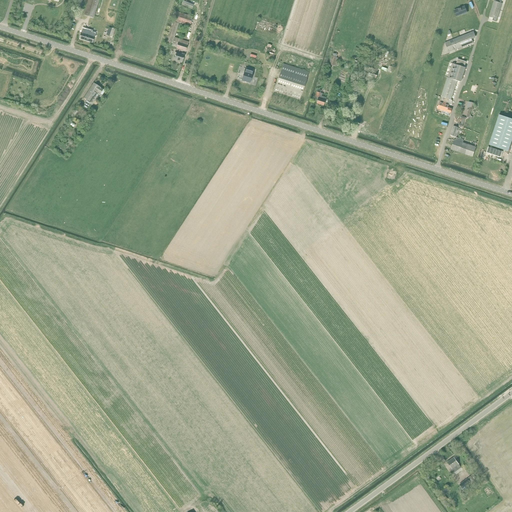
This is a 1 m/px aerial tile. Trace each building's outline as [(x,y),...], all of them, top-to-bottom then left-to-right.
[(77,0),(76,8),(81,10),(84,1),(80,0),(77,0)] [(88,0),(84,15),(94,18),(98,0),(88,0)] [(494,1),(491,9),(500,11),(502,3),(501,3),(502,0),(495,0),(495,1),(494,1)] [(467,13),(465,6),(455,10),(458,16),(464,13),(465,14),(467,13)] [(500,11),(491,9),(489,17),(493,18),(492,21),(497,22),(500,11)] [(190,26),(193,17),(175,11),(172,21),(190,26)] [(172,21),(165,40),(172,43),(178,23),(172,21)] [(107,23),(103,34),(113,37),(115,29),(112,28),(113,25),(107,23)] [(82,31),(79,39),(92,43),(95,35),(82,31)] [(464,36),(468,45),(473,43),(471,38),(476,36),(474,32),(464,36)] [(468,45),(464,36),(445,43),(449,52),(468,45)] [(174,37),(171,46),(176,48),(185,51),(188,42),(174,37)] [(176,52),(174,59),(182,62),(184,54),(176,52)] [(331,56),(329,64),(336,67),(339,59),(336,58),(337,55),(333,53),(332,56),(331,56)] [(283,64),(274,92),(300,100),(309,72),(283,64)] [(369,69),(367,76),(375,78),(377,73),(376,73),(377,70),(369,67),(369,69)] [(254,71),(245,68),(242,80),(250,83),(254,71)] [(93,83),(84,98),(91,102),(95,95),(96,95),(98,93),(100,94),(102,95),(105,91),(103,89),(93,83)] [(316,92),(314,97),(318,98),(316,103),(323,106),(326,97),(321,96),(322,94),(320,93),(321,90),(317,89),(316,92)] [(452,100),(451,99),(441,96),(440,101),(442,101),(443,99),(449,101),(448,103),(449,104),(451,104),(452,104),(453,101),(452,100)] [(442,101),(440,101),(437,108),(443,110),(442,114),(449,116),(450,112),(451,113),(452,109),(448,107),(449,104),(448,103),(449,101),(443,99),(442,101)] [(511,118),(499,115),(489,145),(509,151),(511,141),(511,118)] [(464,140),(456,137),(455,140),(454,140),(451,150),(473,157),(476,147),(463,143),(464,140)] [(488,147),(486,153),(501,158),(503,152),(488,147)] [(454,457),(447,462),(454,472),(461,467),(454,457)] [(468,478),(459,484),(463,489),(471,483),(468,478)]
